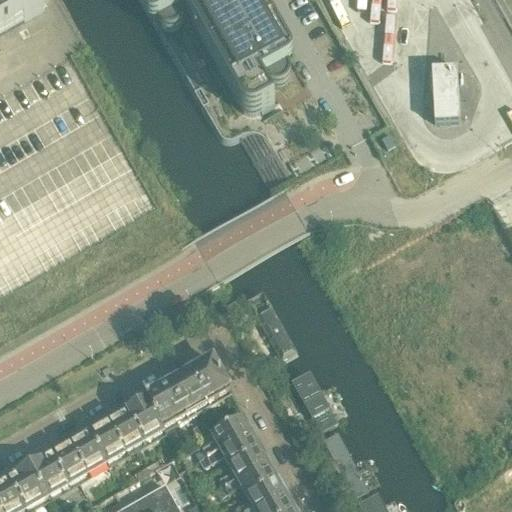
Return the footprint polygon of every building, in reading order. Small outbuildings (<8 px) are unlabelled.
[(0,0),(0,35),(43,14),(35,0),(0,0)] [(131,0),(142,18),(146,25),(147,27),(148,28),(149,29),(151,29),(152,30),(153,30),(154,30),(155,30),(156,30),(166,48),(208,122),(213,131),(218,140),(220,141),(221,142),(223,143),(224,144),(226,145),(228,145),(230,145),(232,145),(233,144),(235,143),(236,143),(238,142),(239,141),(240,141),(241,140),(252,134),(253,133),(254,132),(253,130),(249,122),(253,120),(254,120),(255,119),(256,119),(257,119),(258,119),(261,116),(275,109),(274,108),(272,104),(267,95),(262,86),(265,85),(265,86),(266,87),(267,88),(268,89),(269,90),(270,91),(272,92),(274,92),(276,93),(278,93),(280,92),(282,92),(284,91),(285,90),(287,89),(288,87),(289,86),(290,84),(290,82),(291,80),(291,78),(290,76),(290,75),(290,74),(289,74),(289,73),(289,72),(288,72),(288,71),(289,70),(290,69),(291,68),(292,67),(292,65),(292,64),(292,62),(292,61),(292,60),(291,59),(279,38),(257,0),(131,0)] [(457,72),(431,73),(434,127),(460,126),(457,72)] [(390,138),(382,143),(388,153),(396,149),(390,138)] [(271,354),(276,355),(281,352),(283,347),(262,310),(256,309),(251,312),(250,317),(271,354)] [(178,382),(199,418),(218,407),(216,403),(230,395),(211,363),(178,382)] [(144,401),(163,433),(176,426),(178,430),(199,418),(178,382),(158,393),(157,391),(146,397),(148,399),(144,401)] [(291,395),(311,431),(317,433),(322,430),(324,424),(303,388),(297,386),(292,389),(291,395)] [(88,435),(107,468),(165,435),(163,433),(144,401),(145,404),(144,404),(141,403),(135,407),(135,410),(99,430),(97,429),(90,432),(90,436),(88,435)] [(193,459),(198,467),(251,436),(248,431),(249,430),(243,419),(227,429),(212,437),(211,438),(215,447),(193,459)] [(207,428),(212,437),(227,429),(222,420),(207,428)] [(193,433),(199,444),(210,438),(204,427),(193,433)] [(29,470),(47,503),(107,468),(88,435),(87,437),(84,435),(78,439),(77,442),(41,463),(39,462),(32,465),(32,468),(29,470)] [(224,461),(229,470),(262,451),(255,441),(254,442),(251,436),(198,467),(202,474),(224,461)] [(341,485),(347,487),(352,484),(354,478),(333,442),(328,440),(322,443),(321,449),(341,485)] [(220,484),(224,491),(268,467),(265,462),(267,461),(262,451),(229,470),(233,477),(220,484)] [(162,462),(157,465),(134,478),(138,486),(167,470),(162,462)] [(241,492),(246,500),(279,481),(273,471),(271,472),(268,467),(224,491),(216,495),(221,503),(241,492)] [(0,511),(30,511),(47,503),(29,470),(25,472),(23,471),(16,475),(16,478),(0,486),(0,511)] [(242,511),(260,511),(286,498),(282,492),(284,491),(279,481),(246,500),(250,508),(242,511)] [(197,511),(182,484),(167,493),(166,491),(127,511),(197,511)] [(205,490),(199,494),(198,494),(204,504),(211,500),(205,490)] [(296,511),(290,502),(288,503),(286,498),(260,511),(296,511)] [(80,510),(80,511),(91,511),(103,506),(99,499),(80,510)]
